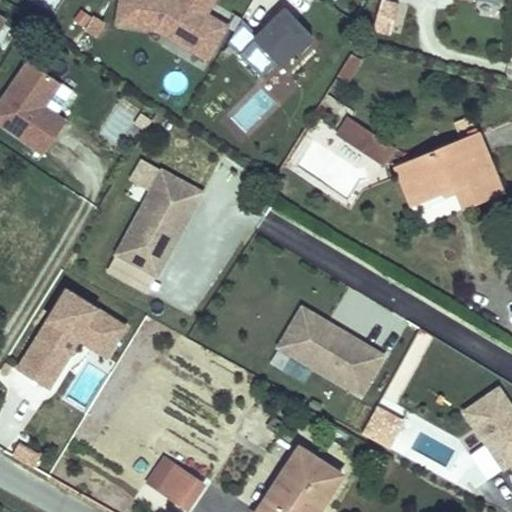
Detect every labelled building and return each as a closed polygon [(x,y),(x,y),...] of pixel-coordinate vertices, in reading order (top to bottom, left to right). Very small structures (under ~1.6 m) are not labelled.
[(120,0),(116,26),(157,33),(187,51),(206,63),(229,27),(209,15),(218,0),(120,0)] [(404,3),(391,0),(380,0),(373,34),(396,39),(404,3)] [(92,16),(82,9),(74,21),(84,27),(92,16)] [(282,70),(314,41),(289,13),(260,39),(245,22),(231,45),(263,80),(278,66),(282,70)] [(106,23),(95,17),(86,33),(97,39),(106,23)] [(0,39),(8,26),(0,21),(0,39)] [(355,63),(346,58),(333,78),(343,83),(355,63)] [(45,109),(61,85),(28,63),(0,104),(0,125),(43,155),(62,128),(42,114),(45,109)] [(45,109),(42,114),(62,128),(65,124),(45,109)] [(461,141),(406,166),(420,201),(454,186),(465,207),(504,189),(477,134),(468,114),(452,122),(461,141)] [(347,143),(356,129),(346,123),(338,138),(347,143)] [(388,148),(356,129),(347,143),(379,163),(388,148)] [(388,148),(379,163),(387,167),(396,153),(388,148)] [(129,180),(148,191),(159,170),(140,159),(129,180)] [(420,201),(406,166),(396,171),(412,205),(420,201)] [(156,273),(183,223),(172,217),(176,210),(181,213),(196,186),(161,167),(159,170),(148,191),(115,250),(156,273)] [(183,223),(201,189),(196,186),(181,213),(176,210),(172,217),(183,223)] [(434,198),(441,213),(461,204),(454,189),(434,198)] [(21,263),(35,240),(18,230),(11,242),(0,235),(0,285),(5,288),(21,263)] [(41,275),(55,253),(35,240),(21,263),(41,275)] [(105,313),(98,309),(67,290),(19,369),(49,388),(79,339),(86,344),(92,336),(114,349),(127,327),(105,313)] [(338,329),(304,309),(301,315),(326,330),(323,335),(332,340),(338,329)] [(363,398),(386,358),(338,329),(332,340),(323,335),(326,330),(301,315),(280,349),(363,398)] [(511,402),(501,385),(463,409),(504,471),(511,466),(511,402)] [(404,418),(378,406),(364,436),(390,448),(404,418)] [(455,450),(421,433),(412,450),(446,467),(455,450)] [(42,457),(20,443),(13,454),(35,468),(42,457)] [(297,448),(256,511),(317,511),(341,476),(297,448)] [(200,481),(164,457),(147,482),(188,510),(194,500),(190,497),(200,481)] [(190,497),(194,500),(205,484),(200,481),(190,497)]
